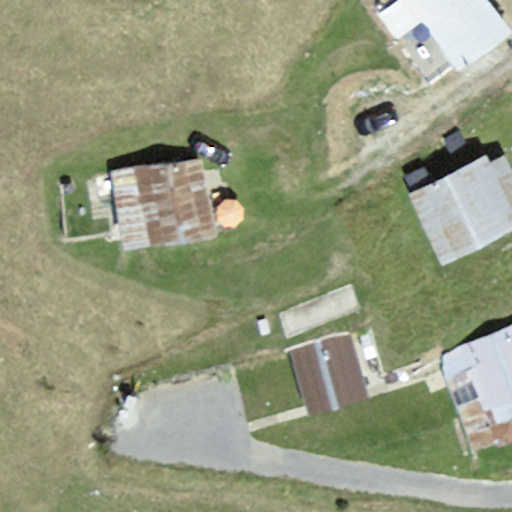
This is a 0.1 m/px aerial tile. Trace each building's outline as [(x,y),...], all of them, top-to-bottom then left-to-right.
[(404,0),(384,14),(397,33),(423,16),(457,64),(503,32),(480,0),(404,0)] [(490,170),(484,159),(412,196),(445,260),(511,224),(511,220),(506,208),(511,204),(511,181),(503,163),(490,170)] [(209,233),(200,161),(118,172),(127,244),(209,233)] [(511,427),(511,333),(449,357),(479,439),(511,427)] [(345,337),(297,351),(315,410),(363,395),(345,337)]
